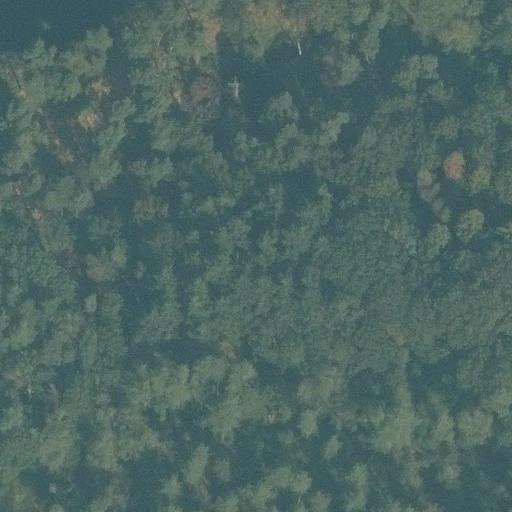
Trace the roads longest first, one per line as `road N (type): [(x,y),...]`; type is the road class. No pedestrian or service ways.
road 1 (track): [(0,192),(350,192),(406,183),(511,142)]
road 2 (track): [(511,139),(392,0)]
